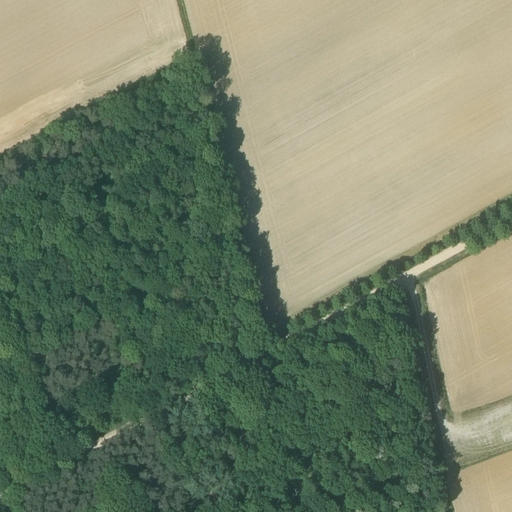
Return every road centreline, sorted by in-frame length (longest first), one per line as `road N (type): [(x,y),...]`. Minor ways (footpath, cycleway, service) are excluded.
road 1 (track): [(511,216),(7,493)]
road 2 (track): [(406,274),(444,426),(470,434),(487,429)]
